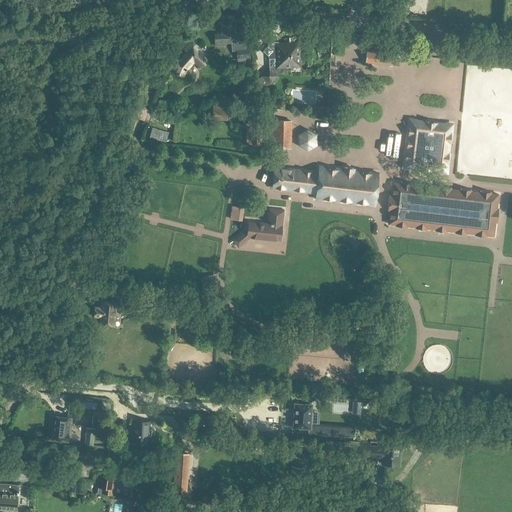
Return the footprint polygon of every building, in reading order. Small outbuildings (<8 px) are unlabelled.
[(236,18),(236,14),(221,15),(222,34),(215,34),(215,42),(221,41),(221,43),(231,43),(232,50),(236,50),(237,60),(249,59),(248,49),(245,49),(245,41),(237,42),(237,34),(239,34),(238,18),(236,18)] [(253,27),(254,39),(262,39),(262,26),(253,27)] [(187,72),(186,71),(194,62),(200,68),(208,60),(206,58),(208,55),(193,40),(184,50),(187,53),(178,63),(172,72),(185,77),(187,72)] [(278,42),(278,41),(267,42),(267,43),(268,43),(268,45),(263,51),(268,56),(269,68),(268,68),(269,68),(257,81),(265,88),(277,74),(274,71),(279,66),(298,65),(297,44),(277,45),(277,42),(278,42)] [(394,66),(396,53),(367,50),(365,62),(394,66)] [(248,129),(251,129),(251,144),(261,144),(261,112),(261,106),(259,106),(259,101),(248,101),(248,124),(248,129)] [(212,118),(234,120),(235,108),(213,106),(212,118)] [(410,119),(404,168),(447,173),(453,124),(410,119)] [(272,153),(284,154),(284,147),(290,148),(291,121),(273,121),(272,153)] [(316,198),(375,204),(378,174),(353,172),(354,168),(344,167),(344,171),(319,168),(318,173),(275,168),(272,188),(316,193),(316,198)] [(390,195),(388,211),(389,211),(388,218),(388,225),(494,237),(496,223),(497,223),(498,214),(499,208),(497,208),(499,194),(393,182),(391,195),(390,195)] [(230,218),(241,220),(243,208),(232,206),(230,218)] [(248,228),(240,235),(245,241),(250,236),(280,240),(283,210),(270,209),(268,225),(249,222),(248,228)] [(219,290),(218,280),(201,282),(203,292),(219,290)] [(153,305),(153,310),(188,313),(189,302),(183,301),(154,298),(153,305)] [(100,324),(114,325),(116,301),(102,300),(101,307),(95,307),(94,316),(100,317),(100,324)] [(251,350),(256,351),(257,347),(268,350),(269,344),(253,340),(251,350)] [(237,349),(235,358),(237,360),(241,361),(244,359),(245,352),(243,349),(238,349),(237,349)] [(355,427),(319,424),(311,423),(312,412),(312,405),(295,404),(293,428),(309,429),(308,434),(354,437),(355,427)] [(68,434),(70,434),(72,415),(67,415),(67,417),(53,416),(51,440),(68,441),(68,434)] [(87,428),(85,446),(93,446),(94,442),(104,443),(104,438),(105,424),(104,424),(105,417),(93,416),(92,423),(93,423),(95,423),(94,428),(93,428),(87,428)] [(151,427),(149,427),(149,421),(132,420),(131,442),(148,444),(148,435),(150,435),(152,434),(152,428),(151,427)] [(297,439),(297,443),(308,444),(307,449),(311,449),(311,450),(319,450),(319,440),(297,439)] [(325,453),(359,455),(359,442),(326,440),(325,453)] [(382,464),(398,465),(400,444),(383,443),(383,447),(369,446),(370,443),(359,442),(359,455),(383,456),(382,464)] [(108,458),(122,460),(123,452),(109,450),(108,458)] [(189,453),(176,452),(173,509),(186,509),(189,453)] [(291,479),(291,483),(305,485),(305,481),(306,481),(308,467),(293,464),(291,479)] [(65,469),(62,490),(83,494),(85,484),(76,482),(78,470),(65,469)] [(97,487),(96,492),(102,493),(112,495),(116,471),(106,470),(105,476),(99,475),(97,487)] [(0,508),(16,510),(18,494),(19,494),(19,491),(18,491),(18,485),(0,484),(0,508)]
